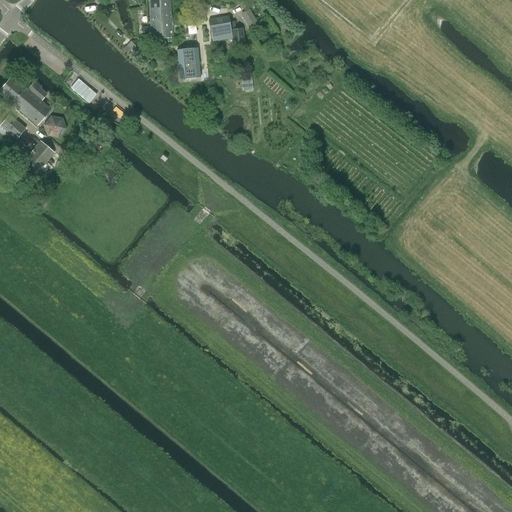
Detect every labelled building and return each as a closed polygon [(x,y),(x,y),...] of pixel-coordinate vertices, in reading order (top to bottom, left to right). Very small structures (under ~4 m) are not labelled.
[(147,0),(149,18),(150,27),(140,28),(141,37),(150,36),(150,39),(172,38),(171,26),(172,26),(172,21),(171,21),(168,0),(147,0)] [(248,10),(243,13),(253,30),(258,26),(248,10)] [(228,17),(208,20),(211,41),(231,38),(232,44),(244,43),(241,29),(230,31),(228,17)] [(122,49),(127,53),(135,45),(131,41),(122,49)] [(197,47),(177,49),(180,80),(200,78),(197,47)] [(0,94),(36,125),(42,118),(45,121),(43,125),(47,136),(58,138),(66,129),(62,117),(50,115),(48,119),(44,116),(50,109),(40,101),(46,94),(39,88),(41,86),(35,81),(27,90),(12,77),(0,90),(0,94)] [(0,126),(16,140),(25,129),(9,115),(0,125),(0,126)] [(37,172),(53,153),(40,142),(24,160),(37,172)]
